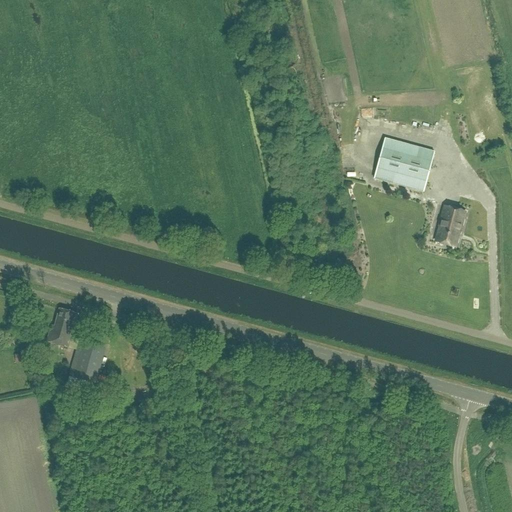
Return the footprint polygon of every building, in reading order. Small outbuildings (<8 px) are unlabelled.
[(434,151),(384,137),(373,177),(422,191),(434,151)] [(464,212),(444,206),(435,242),(453,247),(457,233),(458,234),(464,212)] [(78,314),(59,309),(54,327),(51,326),(46,342),(69,348),(72,338),(78,314)] [(79,342),(68,378),(72,379),(70,387),(85,392),(88,384),(95,386),(106,350),(79,342)] [(164,394),(162,386),(156,387),(158,395),(164,394)]
